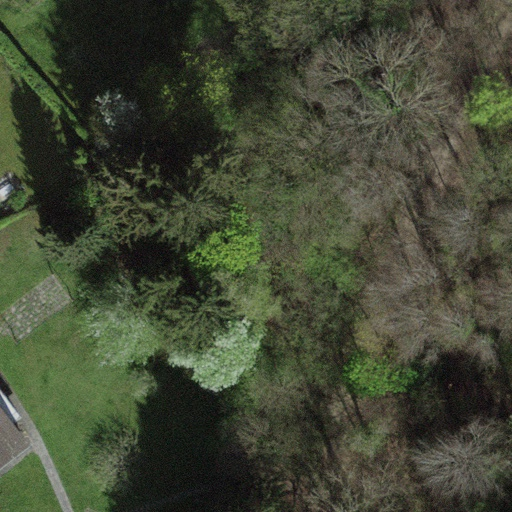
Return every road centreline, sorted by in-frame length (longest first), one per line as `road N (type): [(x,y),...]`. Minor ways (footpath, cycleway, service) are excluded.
road 1 (track): [(326,511),(439,196),(511,22)]
road 2 (track): [(114,511),(155,477),(288,408),(373,376)]
